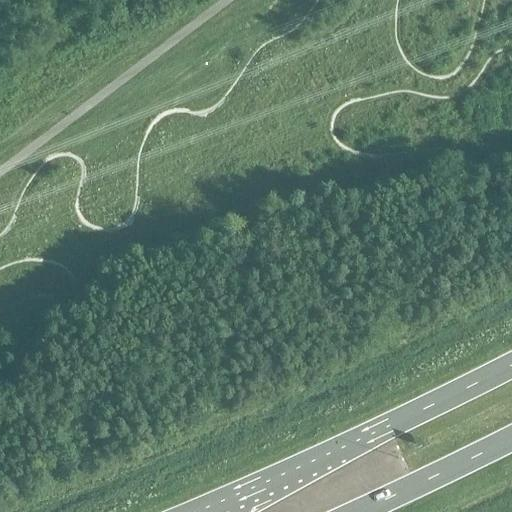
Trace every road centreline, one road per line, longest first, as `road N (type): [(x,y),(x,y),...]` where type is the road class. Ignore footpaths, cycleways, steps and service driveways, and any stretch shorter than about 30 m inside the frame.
road 1 (unknown): [(303,0),(251,36),(200,87),(142,111),(122,139),(58,145),(35,161),(0,211)]
road 2 (trunk): [(511,364),(210,511)]
road 3 (trunk): [(383,511),(511,447)]
